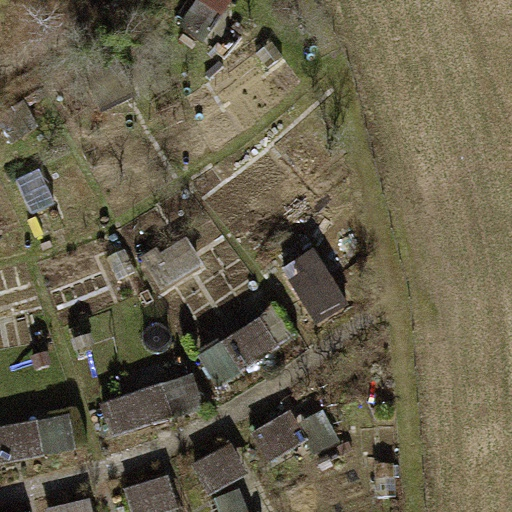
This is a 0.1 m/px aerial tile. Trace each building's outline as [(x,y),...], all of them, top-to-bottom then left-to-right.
[(350,309),(326,255),(299,267),(323,321),(350,309)] [(231,383),(299,332),(280,308),(212,358),(231,383)] [(200,370),(130,397),(143,431),(213,403),(200,370)] [(12,463),(86,454),(81,414),(7,423),(12,463)] [(142,481),(145,511),(189,511),(184,475),(142,481)] [(54,511),(104,511),(101,498),(54,509),(54,511)]
